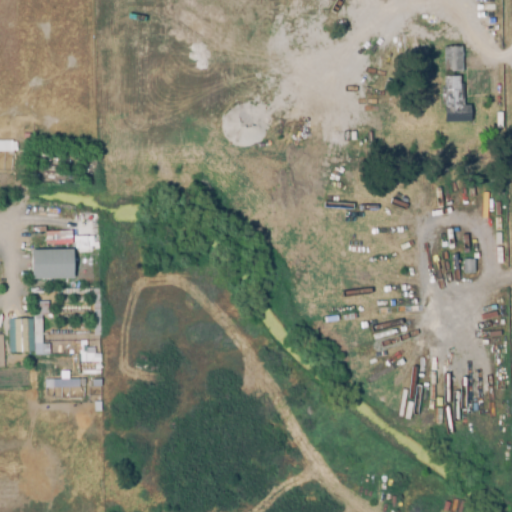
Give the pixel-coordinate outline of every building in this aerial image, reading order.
[(224,56),(210,51),(224,16),(238,21),(224,56)] [(443,74),(441,49),(460,48),(461,73),(443,74)] [(443,124),(442,78),(457,78),(458,107),(468,107),(468,123),(443,124)] [(0,140),(11,140),(12,151),(0,151),(0,140)] [(69,230),(43,231),(44,244),(69,244),(69,230)] [(94,250),(93,235),(73,236),(74,251),(94,250)] [(29,250),(30,279),(71,278),(71,249),(29,250)] [(461,276),(461,261),(476,260),(477,275),(461,276)] [(6,319),(6,348),(12,348),(12,353),(47,352),(47,343),(40,343),(40,315),(45,315),(45,302),(31,302),(32,318),(11,318),(11,319),(6,319)] [(43,379),(44,397),(62,397),(62,387),(68,387),(69,398),(74,397),(74,388),(77,388),(77,378),(66,379),(66,371),(58,371),(58,379),(43,379)]
